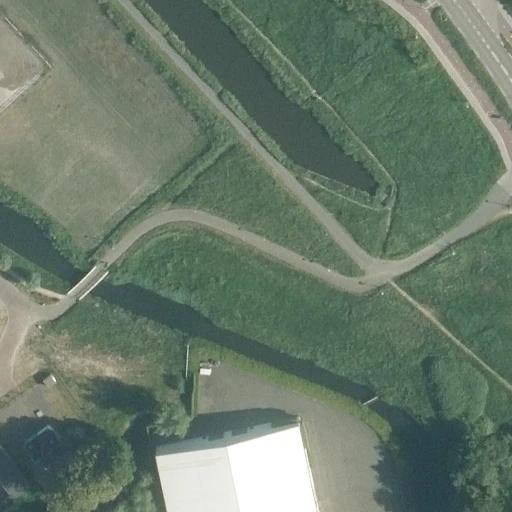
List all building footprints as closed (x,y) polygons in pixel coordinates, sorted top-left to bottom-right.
[(67,383),(75,387),(84,388),(93,386),(101,381),(106,374),(110,366),(110,357),(107,348),(102,341),(94,336),(85,333),(76,334),(68,338),(61,344),(57,351),(56,360),(57,369),(61,377),(67,383)] [(124,399),(130,406),(139,411),(148,413),(158,411),(166,407),(172,401),(176,393),(177,384),(175,376),(171,368),(165,362),(157,358),(148,357),(139,358),(130,363),(124,371),(121,380),(121,390),(124,399)] [(168,511),(316,511),(297,418),(155,448),(168,511)] [(54,442),(55,443),(61,438),(50,424),(25,441),(36,457),(48,448),(48,447),(54,442)] [(5,451),(0,455),(0,468),(12,460),(5,451)] [(0,468),(0,479),(2,481),(18,469),(12,460),(0,468)] [(2,481),(8,490),(24,477),(18,469),(2,481)] [(24,477),(8,490),(14,499),(31,486),(24,477)]
